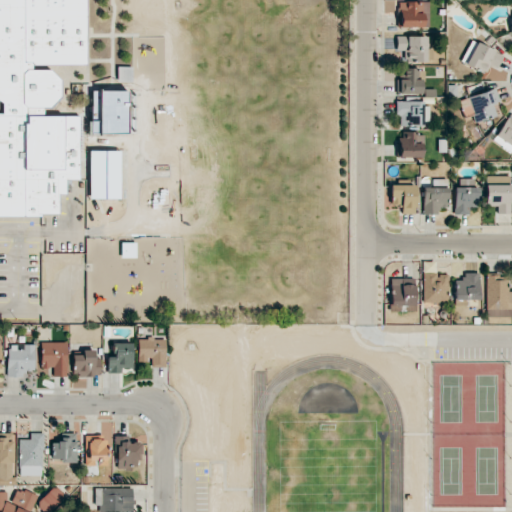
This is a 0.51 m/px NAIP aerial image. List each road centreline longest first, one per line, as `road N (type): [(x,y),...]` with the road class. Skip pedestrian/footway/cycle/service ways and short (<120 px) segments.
road 1 (residential): [(367,0),(366,324)]
road 2 (residential): [(0,403),(153,402),(166,422),(165,511)]
road 3 (residential): [(367,244),(511,243)]
